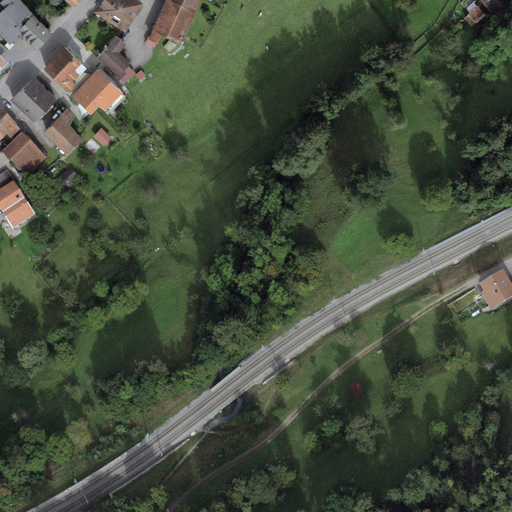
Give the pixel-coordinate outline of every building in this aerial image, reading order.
[(0,0),(0,32),(8,43),(18,33),(33,17),(19,0),(0,0)] [(143,4),(137,0),(104,0),(96,12),(125,31),(143,4)] [(196,10),(174,0),(166,0),(148,38),(158,42),(161,35),(182,44),(196,10)] [(174,0),(196,10),(201,0),(174,0)] [(481,0),(493,14),(511,0),(481,0)] [(477,7),(465,18),(472,26),(484,14),(477,7)] [(33,17),(18,33),(37,50),(51,34),(33,17)] [(115,36),(98,58),(117,76),(116,77),(119,80),(120,80),(126,74),(123,71),(128,66),(131,64),(125,58),(128,55),(122,50),(126,44),(115,36)] [(65,48),(45,68),(69,92),(76,85),(73,82),(85,68),(65,48)] [(0,54),(0,70),(8,63),(0,54)] [(135,73),(128,66),(123,71),(126,74),(120,80),(124,84),(135,73)] [(99,68),(73,96),(91,115),(99,106),(106,111),(123,93),(116,83),(99,68)] [(141,70),(135,75),(139,80),(145,76),(141,70)] [(35,77),(12,100),(35,123),(58,100),(35,77)] [(67,108),(44,133),(66,154),(81,139),(70,125),(74,114),(67,108)] [(0,114),(0,144),(1,145),(15,132),(0,114)] [(101,128),(93,137),(103,146),(111,137),(101,128)] [(23,138),(13,148),(33,170),(44,160),(23,138)] [(13,148),(2,157),(23,179),(33,170),(13,148)] [(71,170),(60,179),(68,189),(79,179),(71,170)] [(0,176),(0,194),(13,186),(21,198),(23,197),(7,172),(0,176)] [(0,194),(0,211),(13,231),(34,218),(21,198),(13,186),(0,194)] [(511,289),(502,274),(481,287),(495,310),(511,299),(511,289)]
